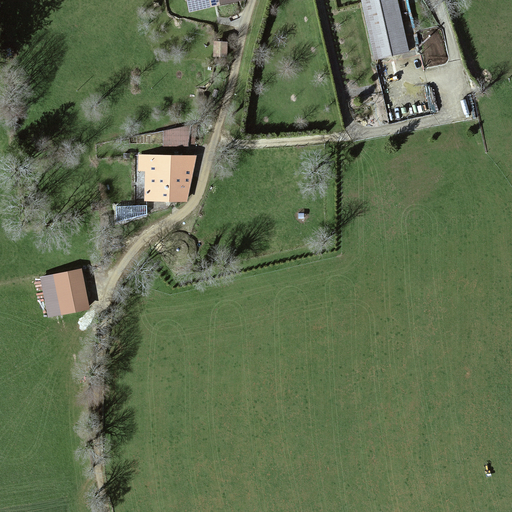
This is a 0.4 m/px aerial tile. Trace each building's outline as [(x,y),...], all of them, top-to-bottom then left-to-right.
[(187,0),(190,11),(242,0),(187,0)] [(363,0),(377,57),(416,48),(405,1),(410,0),(363,0)] [(229,43),(215,43),(214,58),(228,59),(229,43)] [(197,154),(139,155),(139,169),(146,169),(146,200),(188,200),(197,154)] [(82,267),(40,276),(48,317),(90,308),(82,267)]
